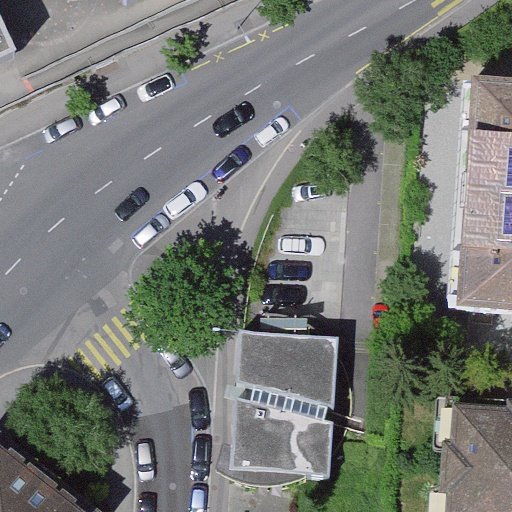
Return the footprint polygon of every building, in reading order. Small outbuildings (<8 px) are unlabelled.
[(0,0),(0,80),(25,69),(0,16),(0,0),(133,0),(141,16),(174,0),(0,0)] [(511,98),(484,96),(467,317),(511,320),(511,98)] [(260,343),(241,342),(234,454),(225,450),(217,478),(240,490),(264,493),(287,491),(307,483),(334,485),(342,348),(260,343)] [(511,511),(511,427),(465,424),(462,464),(454,463),(451,505),(459,506),(458,511),(511,511)] [(0,511),(84,511),(0,446),(0,511)]
